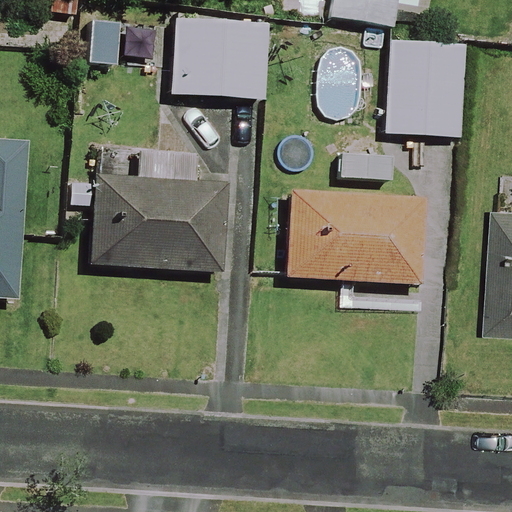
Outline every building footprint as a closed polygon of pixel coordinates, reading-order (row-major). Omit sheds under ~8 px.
[(388,0),(330,0),(326,26),(384,34),(388,0)] [(259,32),(168,26),(164,103),(254,108),(259,32)] [(457,51),(385,46),(378,141),(451,146),(457,51)] [(137,110),(138,83),(83,83),(82,109),(137,110)] [(18,147),(0,146),(0,308),(11,309),(18,147)] [(383,160),(332,157),(331,185),(381,187),(383,160)] [(137,161),(135,185),(91,181),(83,271),(210,283),(219,190),(182,187),(184,165),(137,161)] [(416,205),(282,200),(279,287),(413,292),(416,205)] [(511,211),(494,210),(484,335),(511,337),(511,211)]
